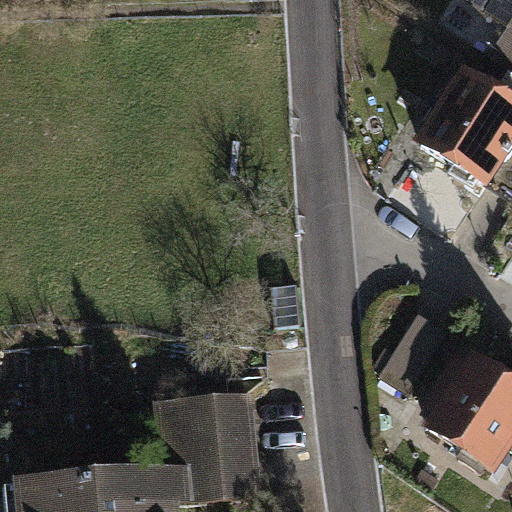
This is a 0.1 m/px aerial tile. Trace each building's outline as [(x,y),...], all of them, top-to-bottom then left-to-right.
[(511,0),(453,0),(451,5),(511,43),(511,0)] [(509,208),(511,203),(511,116),(458,82),(410,158),(478,201),(484,192),(509,208)] [(443,338),(416,320),(376,383),(404,400),(443,338)] [(491,490),(511,458),(511,395),(473,370),(468,378),(454,369),(420,420),(434,429),(423,445),(491,490)] [(165,472),(21,485),(23,511),(182,511),(182,510),(263,503),(254,394),(159,403),(165,472)]
